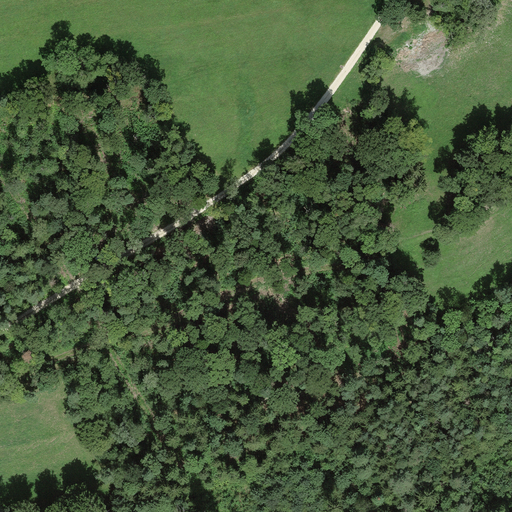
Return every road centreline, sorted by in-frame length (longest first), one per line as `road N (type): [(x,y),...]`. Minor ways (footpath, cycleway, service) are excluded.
road 1 (track): [(511,192),(346,263),(266,278),(11,376)]
road 2 (track): [(394,0),(314,113),(263,162),(0,333)]
